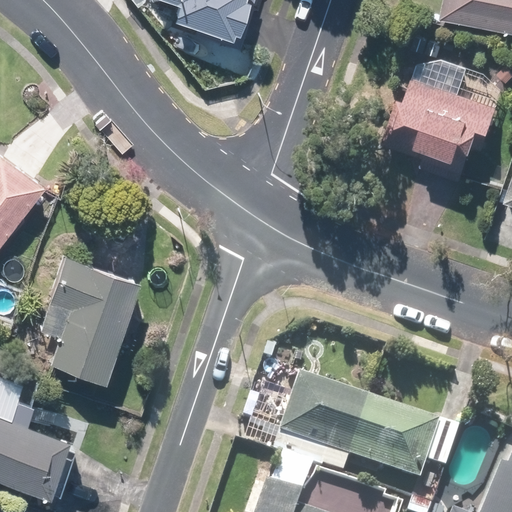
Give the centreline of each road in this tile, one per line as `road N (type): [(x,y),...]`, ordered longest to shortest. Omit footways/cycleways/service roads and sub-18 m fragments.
road 1 (residential): [(256,215),(158,511)]
road 2 (residential): [(256,215),(129,108),(39,0)]
road 3 (residential): [(511,318),(344,264),(256,215)]
road 4 (residential): [(328,0),(256,215)]
